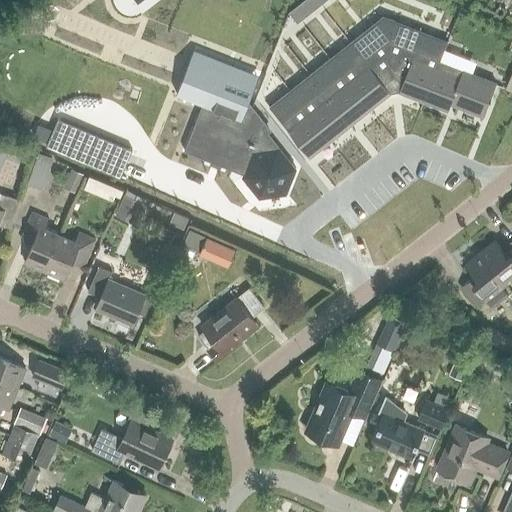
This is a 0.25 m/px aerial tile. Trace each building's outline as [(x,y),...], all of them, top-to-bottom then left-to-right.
[(304,0),(288,12),(297,23),(327,0),(304,0)] [(383,17),(269,107),(309,158),(311,157),(310,156),(329,140),(330,141),(330,140),(349,125),(350,126),(350,125),(350,124),(369,109),(370,110),(370,109),(370,108),(389,93),(390,94),(391,93),(399,92),(400,92),(401,91),(423,100),(423,101),(424,101),(424,100),(447,109),(447,111),(448,111),(451,103),(459,106),(458,107),(459,107),(460,106),(482,115),(482,116),(483,117),(496,83),(440,61),(448,41),(447,40),(447,41),(383,17)] [(177,92),(176,94),(202,104),(184,150),(184,151),(185,151),(185,150),(211,160),(209,164),(211,165),(212,160),(221,164),(219,168),(221,168),(222,164),(244,173),(242,177),(259,198),(285,194),(295,169),(267,133),(261,125),(254,117),(248,115),(247,117),(241,115),(242,112),(253,84),(204,65),(204,66),(199,79),(198,78),(195,86),(196,86),(191,97),(177,92)] [(58,118),(46,146),(120,178),(132,150),(58,118)] [(34,181),(49,186),(59,154),(43,149),(34,181)] [(125,193),(115,215),(134,225),(145,201),(146,199),(127,190),(125,193)] [(20,201),(2,194),(0,199),(0,224),(11,228),(20,201)] [(24,263),(44,271),(60,234),(45,228),(49,220),(32,213),(21,240),(32,244),(24,263)] [(174,213),(169,224),(183,230),(188,219),(174,213)] [(60,234),(44,271),(64,280),(72,262),(83,266),(95,239),(78,232),(75,241),(60,234)] [(206,239),(200,254),(198,257),(228,270),(236,252),(206,239)] [(511,246),(504,252),(495,240),(480,252),(505,284),(511,278),(511,246)] [(507,295),(501,288),(505,284),(480,252),(465,264),(474,276),(461,287),(477,307),(485,300),(492,308),(507,295)] [(108,280),(112,272),(98,267),(87,292),(100,297),(96,308),(102,311),(102,312),(109,315),(109,314),(132,324),(137,313),(149,318),(167,276),(155,271),(144,295),(108,280)] [(208,349),(208,350),(217,361),(235,347),(233,345),(248,333),(249,335),(261,326),(253,316),(264,308),(249,289),(236,299),(201,326),(205,330),(198,336),(208,349)] [(391,323),(380,345),(394,352),(404,329),(391,323)] [(511,333),(510,337),(503,333),(497,346),(511,353),(511,333)] [(0,357),(0,381),(16,388),(25,368),(0,357)] [(61,388),(67,372),(39,361),(32,377),(61,388)] [(364,416),(380,381),(358,371),(349,393),(326,383),(306,431),(338,444),(351,411),(364,416)] [(0,405),(8,408),(16,388),(0,381),(0,405)] [(378,412),(383,415),(372,441),(411,458),(423,430),(402,421),(405,414),(385,398),(386,395),(385,394),(378,412)] [(418,419),(441,428),(449,410),(426,400),(418,419)] [(172,439),(147,427),(152,416),(133,407),(126,424),(131,426),(125,439),(102,428),(91,450),(119,464),(125,452),(158,468),(172,439)] [(40,434),(46,419),(20,409),(14,424),(40,434)] [(34,449),(40,434),(14,424),(8,438),(2,453),(28,464),(34,449)] [(469,483),(475,467),(497,477),(507,453),(486,443),(488,439),(456,425),(437,469),(469,483)] [(35,463),(48,468),(59,442),(46,436),(35,463)] [(31,468),(22,490),(30,494),(39,472),(31,468)] [(84,507),(61,496),(54,510),(57,511),(137,511),(145,496),(114,481),(105,499),(91,493),(84,507)]
